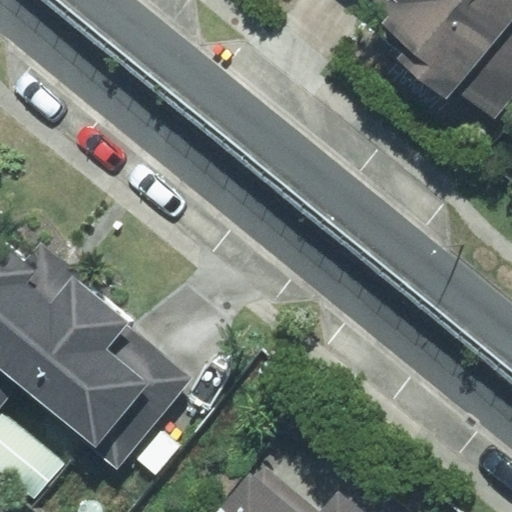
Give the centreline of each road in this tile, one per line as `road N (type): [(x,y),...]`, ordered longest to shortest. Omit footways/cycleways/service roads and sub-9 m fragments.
road 1 (residential): [(511,421),(0,1)]
road 2 (residential): [(104,0),(511,331)]
